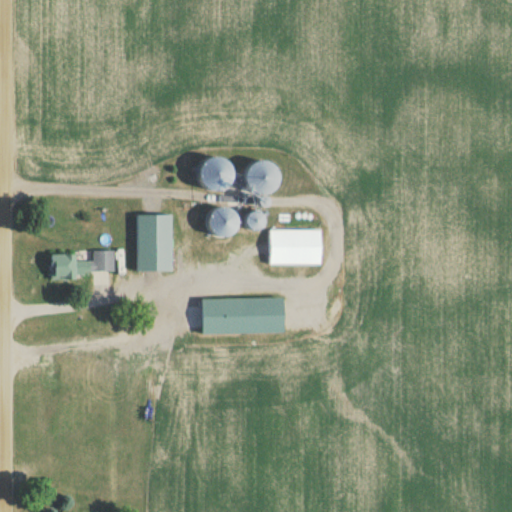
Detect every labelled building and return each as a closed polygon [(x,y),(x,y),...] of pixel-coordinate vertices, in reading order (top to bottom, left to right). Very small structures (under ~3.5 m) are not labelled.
[(220,163),(194,161),(191,192),(217,194),(220,163)] [(264,165),(239,165),(239,194),(264,194),(264,165)] [(241,215),(237,231),(251,234),(254,218),(241,215)] [(224,218),(211,217),(210,232),(222,233),(224,218)] [(132,275),(167,275),(167,218),(132,218),(132,275)] [(316,233),(263,233),(263,269),(316,269),(316,233)] [(69,258),(46,258),(46,284),(79,284),(79,275),(110,275),(110,255),(89,255),(89,265),(69,265),(69,258)] [(277,303),(195,303),(195,338),(277,338),(277,303)]
